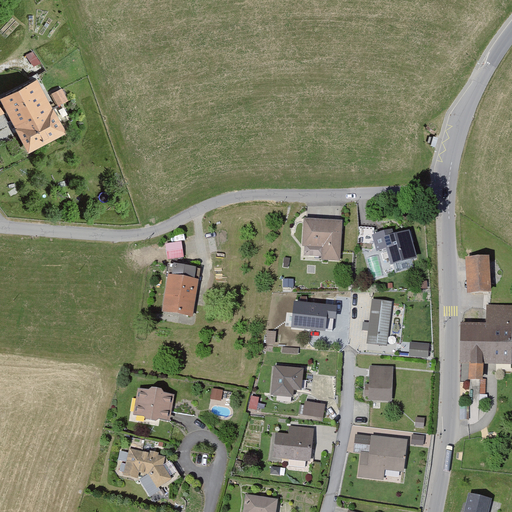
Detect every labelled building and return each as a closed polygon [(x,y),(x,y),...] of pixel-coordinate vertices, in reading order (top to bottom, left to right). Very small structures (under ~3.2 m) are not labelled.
[(29,152),(65,133),(37,81),(1,100),(29,152)] [(68,101),(62,89),(52,94),(58,106),(68,101)] [(341,221),(305,219),(303,245),(323,246),(322,259),(339,260),(341,221)] [(372,243),(373,228),(359,227),(358,242),(372,243)] [(392,230),(375,234),(378,249),(388,246),(392,262),(415,257),(408,230),(393,234),(392,230)] [(166,244),(168,259),(184,257),(182,242),(166,244)] [(468,258),(466,258),(468,292),(491,291),(489,257),(468,258)] [(199,269),(170,265),(163,310),(192,315),(199,269)] [(293,280),(282,279),(282,288),(293,288),(293,280)] [(390,303),(373,301),(370,323),(364,322),(363,330),(369,330),(367,343),(386,345),(390,303)] [(335,306),(296,302),(293,327),(332,331),(335,306)] [(462,325),(462,362),(471,362),(471,393),(485,393),(485,380),(481,380),(482,363),(511,363),(511,359),(511,305),(490,305),(487,305),(486,325),(462,325)] [(275,332),(268,331),(267,343),(274,344),(275,332)] [(428,357),(429,344),(411,343),(410,355),(428,357)] [(303,368),(274,365),(271,394),(292,396),(293,388),(301,389),(303,368)] [(393,368),(372,367),(371,384),(365,384),(365,397),(369,397),(369,399),(391,401),(393,368)] [(158,416),(169,418),(173,396),(164,394),(160,389),(153,388),(148,391),(138,389),(135,413),(145,414),(147,418),(156,419),(158,416)] [(222,391),(213,389),(211,398),(221,400),(222,391)] [(259,398),(251,396),(249,408),(257,409),(259,398)] [(325,405),(306,402),(304,415),(323,417),(325,405)] [(424,418),(416,417),(415,426),(423,427),(424,418)] [(274,457),(309,461),(313,430),(290,427),(289,435),(277,434),(274,457)] [(370,453),(371,436),(355,434),(353,451),(362,452),(370,453)] [(424,436),(413,434),(411,442),(423,444),(424,436)] [(406,440),(371,436),(370,453),(362,452),(359,476),(383,478),(384,468),(403,470),(406,440)] [(130,448),(124,474),(138,478),(139,472),(150,474),(158,487),(172,478),(163,465),(166,456),(159,455),(160,452),(150,450),(149,453),(130,448)] [(120,451),(119,461),(127,461),(128,451),(120,451)] [(320,463),(314,462),(312,472),(319,473),(320,463)] [(487,511),(490,499),(470,494),(465,511),(487,511)] [(247,495),(244,511),(275,511),(277,500),(247,495)]
